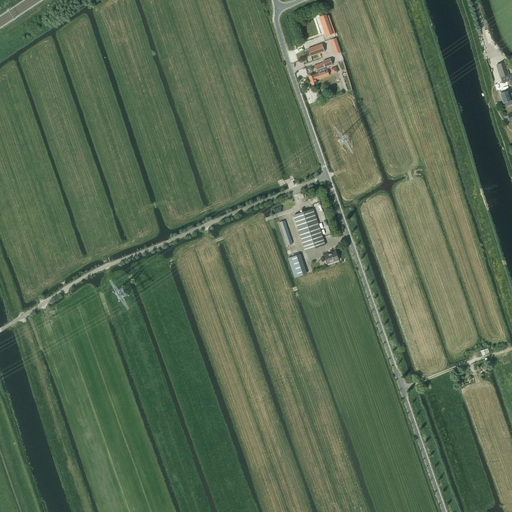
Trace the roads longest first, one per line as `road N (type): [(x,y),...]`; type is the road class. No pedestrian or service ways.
road 1 (unclassified): [(0,329),(91,272),(326,176)]
road 2 (tertiary): [(445,511),(326,176)]
road 3 (tertiary): [(326,176),(275,9)]
